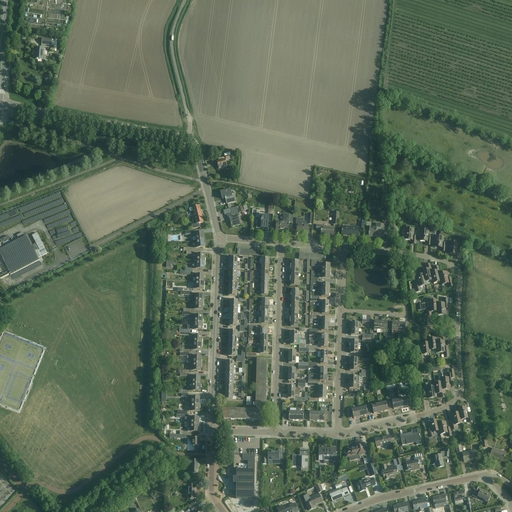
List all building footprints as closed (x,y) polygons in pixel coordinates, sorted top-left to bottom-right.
[(43,60),(44,49),(36,48),(35,59),(43,60)] [(219,169),(227,167),(225,160),(217,162),(219,169)] [(227,203),(235,201),(234,196),(232,196),(230,190),(220,192),(222,199),(225,198),(225,199),(226,199),(227,203)] [(196,224),(191,225),(192,229),(199,228),(198,224),(203,222),(199,206),(192,208),(196,224)] [(232,227),(240,225),(238,216),(239,216),(237,208),(230,209),(231,214),(226,215),(227,219),(229,219),(232,227)] [(257,220),(256,228),(262,229),(262,230),(268,230),(269,216),(262,215),(262,219),(261,219),(261,220),(257,220)] [(276,230),(276,231),(288,232),(288,223),(289,223),(289,215),(283,215),(283,222),(277,222),(276,230)] [(296,218),(296,225),(297,225),(297,232),(307,233),(308,226),(306,226),(307,222),(304,222),(304,219),(296,218)] [(316,225),(316,230),(321,231),(321,232),(321,234),(333,235),(334,228),(322,227),(322,226),(316,225)] [(369,227),(369,236),(379,237),(379,238),(383,238),(384,228),(384,225),(379,225),(379,228),(369,227)] [(358,237),(358,228),(342,227),(342,235),(358,237)] [(416,244),(416,237),(413,237),(413,230),(406,229),(405,240),(412,240),(412,244),(416,244)] [(430,246),(431,239),(427,239),(428,231),(420,230),(420,241),(427,242),(427,245),(430,246)] [(38,250),(35,252),(38,258),(42,256),(43,256),(47,254),(47,253),(37,233),(32,236),(39,250),(38,250)] [(196,241),(204,241),(203,233),(193,234),(193,237),(195,237),(196,241)] [(10,275),(39,260),(38,258),(35,252),(38,250),(35,244),(32,246),(27,235),(0,249),(0,278),(0,279),(2,278),(9,275),(10,275)] [(445,252),(446,244),(442,244),(443,237),(435,237),(434,247),(442,248),(441,251),(445,252)] [(460,249),(461,240),(457,240),(457,244),(450,243),(449,254),(457,254),(457,248),(460,249)] [(425,282),(432,280),(430,273),(431,273),(430,271),(431,270),(429,264),(426,265),(427,270),(422,272),(422,273),(423,275),(425,282)] [(432,280),(433,283),(440,282),(440,281),(438,275),(440,275),(440,274),(438,267),(434,267),(435,272),(431,273),(430,273),(432,280)] [(446,273),(440,274),(440,275),(438,275),(440,281),(440,282),(441,285),(448,283),(449,287),(452,286),(450,278),(447,279),(446,273)] [(426,285),(425,282),(423,275),(416,277),(417,283),(414,284),(416,292),(420,291),(419,287),(426,285)] [(437,311),(437,305),(437,301),(436,301),(435,301),(435,299),(429,299),(429,303),(422,305),(423,309),(426,309),(427,316),(431,316),(430,312),(437,312),(437,311)] [(444,304),(437,305),(437,311),(437,312),(437,315),(445,315),(445,308),(448,308),(447,299),(443,299),(444,304)] [(194,319),(194,323),(202,324),(203,316),(192,316),(192,318),(194,319)] [(388,343),(389,335),(386,335),(386,332),(387,322),(381,322),(380,331),(380,333),(383,333),(383,335),(384,336),(386,336),(385,343),(388,343)] [(430,350),(437,350),(437,349),(436,343),(436,342),(436,339),(431,340),(431,335),(427,336),(428,344),(429,344),(429,350),(430,350)] [(437,349),(437,350),(437,353),(444,352),(445,357),(449,357),(448,347),(444,348),(444,342),(436,342),(436,343),(437,349)] [(430,350),(429,350),(429,344),(428,344),(421,344),(422,350),(419,351),(420,359),(423,359),(423,355),(430,354),(430,350)] [(258,361),(258,368),(267,369),(267,361),(264,361),(264,360),(257,359),(257,361),(258,361)] [(441,379),(441,383),(442,383),(442,390),(444,390),(450,389),(449,383),(452,383),(452,378),(454,378),(453,370),(447,370),(448,378),(441,379)] [(368,377),(368,374),(361,374),(359,374),(359,377),(350,376),(349,383),(357,383),(359,383),(362,383),(362,377),(368,377)] [(327,375),(320,375),(318,375),(318,377),(315,377),(315,380),(310,380),(311,378),(308,378),(308,381),(308,383),(318,383),(318,381),(320,381),(327,381),(327,375)] [(192,380),(192,384),(200,385),(200,377),(190,377),(189,380),(192,380)] [(445,398),(444,390),(442,390),(442,383),(441,383),(434,384),(434,387),(435,394),(436,394),(440,394),(441,398),(445,398)] [(436,398),(436,394),(435,394),(434,387),(428,388),(427,384),(423,384),(424,393),(428,392),(428,398),(436,398)] [(266,403),(266,396),(257,396),(257,403),(256,403),(256,407),(263,407),(264,403),(266,403)] [(406,398),(399,400),(401,408),(407,406),(407,404),(410,404),(409,398),(406,398)] [(393,410),(401,408),(399,400),(391,401),(389,402),(390,408),(393,407),(393,410)] [(387,409),(390,408),(389,402),(386,403),(386,402),(379,404),(381,413),(388,411),(387,409)] [(373,414),(381,413),(379,404),(371,406),(372,406),(369,407),(370,413),(373,412),(373,414)] [(367,413),(370,413),(369,407),(366,407),(359,409),(360,417),(368,415),(367,413)] [(466,408),(458,410),(459,413),(461,420),(467,418),(468,422),(472,422),(470,414),(467,415),(466,408)] [(223,419),(231,419),(231,410),(224,410),(224,409),(222,409),(222,416),(223,416),(223,419)] [(320,409),(320,413),(317,413),(317,421),(324,421),(324,419),(327,419),(327,409),(320,409)] [(353,419),(360,417),(359,409),(352,410),(348,411),(350,417),(353,416),(353,419)] [(461,423),(461,420),(459,413),(458,410),(459,413),(451,415),(453,422),(450,423),(452,430),(456,429),(455,425),(461,423)] [(289,421),(296,421),(296,412),(289,412),(286,412),(286,418),(289,418),(289,421)] [(303,419),(306,419),(306,413),(303,413),(303,412),(296,412),(296,421),(303,421),(303,419)] [(317,421),(317,413),(309,412),(309,413),(306,413),(306,419),(309,419),(309,421),(317,421)] [(432,433),(439,431),(438,424),(437,421),(429,422),(431,429),(428,430),(430,437),(433,437),(432,433)] [(438,424),(439,431),(440,435),(447,433),(448,437),(451,436),(450,429),(447,430),(445,423),(438,424)] [(404,438),(401,439),(402,446),(416,442),(416,446),(421,444),(419,435),(420,435),(419,429),(411,431),(411,433),(403,435),(404,438)] [(199,446),(200,439),(192,438),(192,435),(185,435),(185,439),(190,439),(190,442),(191,442),(191,446),(199,446)] [(388,446),(391,445),(389,436),(379,439),(378,438),(374,439),(376,447),(387,445),(388,446)] [(348,453),(345,454),(346,458),(364,454),(362,442),(355,444),(356,447),(347,449),(348,453)] [(323,449),(318,449),(318,461),(333,461),(333,462),(336,462),(336,447),(330,447),(330,448),(323,448),(323,449)] [(283,464),(283,449),(278,449),(278,452),(268,452),(268,460),(275,460),(275,464),(283,464)] [(503,461),(505,453),(492,449),(489,458),(495,460),(496,459),(503,461)] [(292,456),(292,466),(296,467),(296,464),(301,464),(301,471),(307,472),(308,456),(308,450),(302,450),(302,456),(292,456)] [(445,450),(445,452),(440,453),(441,455),(433,456),(436,468),(444,467),(441,457),(445,456),(445,457),(448,457),(449,451),(445,450)] [(469,460),(476,459),(475,451),(462,453),(464,462),(469,461),(469,460)] [(255,455),(233,455),(233,470),(236,470),(236,477),(233,477),(233,482),(233,484),(236,484),(236,499),(254,499),(254,485),(257,485),(257,463),(255,463),(255,455)] [(409,460),(405,461),(407,471),(412,470),(412,471),(419,469),(418,465),(422,464),(420,458),(419,458),(414,459),(415,462),(410,463),(409,460)] [(198,474),(198,461),(186,460),(186,465),(191,465),(190,474),(198,474)] [(367,467),(371,477),(378,474),(374,464),(367,467)] [(382,471),(380,472),(381,476),(383,476),(384,480),(389,479),(388,477),(398,475),(396,470),(394,470),(394,467),(386,469),(386,465),(381,467),(382,471)] [(365,488),(371,486),(372,487),(374,486),(375,485),(373,478),(369,480),(369,479),(369,478),(368,478),(362,480),(362,481),(362,482),(356,484),(357,487),(357,488),(358,492),(359,492),(359,493),(365,490),(365,488)] [(336,490),(329,493),(333,502),(343,498),(343,497),(349,494),(347,489),(340,491),(340,490),(339,489),(342,488),(340,484),(335,487),(336,490)] [(196,499),(196,485),(188,485),(188,499),(196,499)] [(488,502),(491,495),(485,492),(486,491),(478,488),(477,491),(475,490),(472,496),(477,498),(477,497),(488,502)] [(454,500),(466,498),(464,491),(453,493),(454,500)] [(312,505),(322,502),(319,494),(309,498),(308,495),(303,497),(309,511),(314,509),(312,505)] [(435,507),(447,505),(445,495),(433,498),(433,501),(433,502),(433,503),(434,502),(435,507)] [(421,511),(421,509),(427,507),(425,500),(418,501),(418,502),(412,503),(414,510),(418,509),(418,511),(421,511)]
